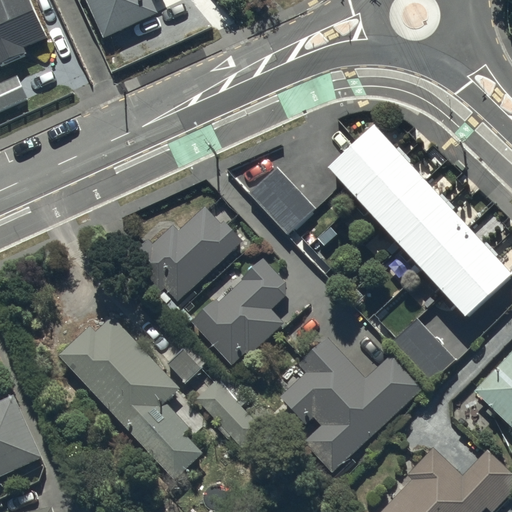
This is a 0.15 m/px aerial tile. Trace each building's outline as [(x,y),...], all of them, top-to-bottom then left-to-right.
[(0,0),(0,63),(28,50),(25,45),(31,42),(32,45),(50,36),(33,0),(0,0)] [(89,0),(106,36),(162,11),(156,0),(89,0)] [(0,82),(0,112),(29,98),(18,74),(0,82)] [(511,264),(378,120),(331,163),(470,313),(511,273),(511,264)] [(278,164),(250,190),(290,232),(318,206),(278,164)] [(167,285),(180,299),(245,240),(225,219),(223,221),(207,204),(180,229),(175,224),(153,243),(148,237),(128,255),(161,291),(167,285)] [(287,295),(288,280),(265,256),(243,276),(245,278),(221,300),(218,297),(193,319),(234,364),(248,351),(251,355),(287,321),(274,307),(287,295)] [(92,323),(60,352),(174,478),(205,450),(187,431),(191,427),(168,401),(183,388),(115,313),(98,329),(92,323)] [(419,315),(390,340),(429,383),(457,358),(419,315)] [(362,464),(353,454),(428,384),(396,349),(368,376),(330,335),(300,363),(307,371),(283,393),(310,421),(315,416),(323,424),(306,440),(334,471),(328,476),(338,487),(362,464)] [(511,350),(476,388),(511,422),(511,350)] [(197,399),(220,422),(218,424),(231,438),(233,436),(244,447),(264,427),(243,405),(253,395),(231,373),(229,371),(220,379),(218,377),(197,399)] [(15,392),(0,399),(0,475),(44,455),(15,392)] [(414,477),(379,511),(482,511),(489,505),(495,511),(511,493),(511,470),(489,448),(465,473),(436,445),(409,472),(414,477)]
